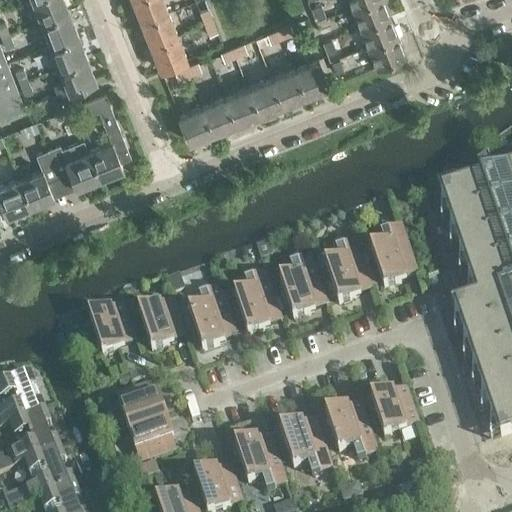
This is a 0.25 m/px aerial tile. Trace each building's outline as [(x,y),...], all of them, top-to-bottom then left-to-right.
[(31,0),(40,22),(67,11),(62,0),(31,0)] [(162,0),(131,0),(140,22),(167,11),(164,2),(162,0)] [(349,0),(353,8),(373,0),(349,0)] [(382,0),(373,0),(353,8),(360,27),(389,16),(382,0)] [(321,5),(311,9),(315,20),(325,16),(321,5)] [(208,8),(199,12),(203,23),(213,20),(208,8)] [(67,11),(40,22),(49,45),(76,34),(67,11)] [(167,11),(140,22),(150,45),(177,34),(168,13),(167,11)] [(389,16),(360,27),(368,46),(397,35),(389,16)] [(213,20),(203,23),(209,37),(218,33),(213,20)] [(9,34),(6,25),(0,27),(0,35),(1,37),(9,34)] [(282,39),(292,35),(289,26),(278,30),(282,39)] [(331,27),(320,31),(323,39),(334,35),(331,27)] [(282,39),(278,30),(267,35),(270,43),(282,39)] [(9,34),(1,37),(3,42),(5,49),(14,46),(9,34)] [(76,34),(49,45),(58,68),(85,57),(76,34)] [(177,34),(150,45),(159,69),(186,58),(177,34)] [(397,35),(368,46),(376,66),(405,55),(397,35)] [(328,55),(329,55),(336,52),(331,40),(324,42),(323,43),(328,55)] [(244,44),(233,48),(236,57),(247,53),(244,44)] [(233,48),(220,53),(224,62),(236,57),(233,48)] [(85,57),(58,68),(63,80),(55,83),(60,95),(95,81),(85,57)] [(294,68),(305,95),(328,86),(317,59),(294,68)] [(339,59),(332,62),(336,73),(338,72),(344,70),(339,59)] [(190,76),(202,72),(198,62),(187,67),(190,76)] [(0,79),(10,75),(10,74),(6,64),(0,66),(0,79)] [(190,76),(187,67),(174,72),(178,81),(190,76)] [(271,77),(282,105),(305,95),(294,68),(271,77)] [(24,69),(13,73),(18,84),(28,80),(24,69)] [(104,74),(94,78),(97,84),(107,80),(104,74)] [(14,85),(10,75),(0,79),(0,92),(15,87),(14,85)] [(259,114),(282,105),(271,77),(248,86),(259,114)] [(28,80),(18,84),(23,97),(33,93),(28,80)] [(259,114),(248,86),(225,96),(236,123),(259,114)] [(0,104),(19,97),(15,87),(0,92),(0,104)] [(105,94),(82,103),(88,117),(98,113),(108,139),(99,143),(87,147),(99,178),(123,168),(121,161),(130,158),(105,94)] [(202,105),(213,132),(236,123),(225,96),(202,105)] [(0,118),(24,109),(19,99),(19,97),(0,104),(0,118)] [(47,105),(44,98),(34,102),(37,109),(47,105)] [(213,132),(202,105),(178,114),(189,141),(213,132)] [(35,122),(19,129),(23,137),(39,131),(35,122)] [(58,146),(47,151),(58,177),(69,173),(75,188),(99,178),(87,147),(84,139),(59,149),(58,146)] [(444,195),(442,222),(452,220),(451,248),(461,245),(460,263),(460,275),(469,273),(469,300),(456,305),(455,336),(465,333),(463,363),(474,359),(473,388),(483,385),(483,414),(491,411),(491,441),(492,441),(511,434),(511,148),(479,171),(479,172),(480,171),(480,173),(482,178),(443,192),(444,195)] [(40,166),(17,175),(30,206),(53,196),(47,182),(58,177),(47,151),(36,155),(40,166)] [(0,201),(6,216),(29,206),(30,206),(17,175),(0,182),(0,201)] [(420,278),(406,238),(402,227),(382,234),(386,247),(372,252),(385,290),(402,284),(402,282),(418,276),(419,279),(420,278)] [(374,294),(360,253),(356,242),(336,249),(341,262),(326,267),(339,305),(356,300),(356,298),(372,292),(373,294),(374,294)] [(328,309),(314,269),(311,259),(291,265),(295,278),(281,283),(294,321),(311,315),(310,313),(327,308),(327,310),(328,309)] [(283,325),(269,284),(266,275),(246,282),(250,293),(235,298),(248,336),(265,330),(265,328),(281,323),(282,325),(283,325)] [(179,276),(168,279),(173,294),(184,291),(179,276)] [(238,341),(223,300),(220,290),(201,297),(205,309),(190,314),(203,352),(220,346),(219,344),(236,339),(237,341),(238,341)] [(187,340),(173,300),(172,300),(172,302),(139,314),(152,352),(169,346),(169,344),(185,339),(186,341),(187,340)] [(138,345),(124,304),(123,305),(123,307),(90,318),(103,357),(121,351),(120,349),(136,343),(137,345),(138,345)] [(139,372),(130,374),(133,383),(146,379),(144,374),(139,372)] [(0,401),(4,412),(0,413),(0,431),(10,427),(10,426),(44,412),(41,402),(36,404),(31,391),(35,389),(30,375),(0,386),(0,401)] [(128,375),(119,378),(121,386),(131,383),(128,375)] [(129,429),(167,417),(162,400),(160,401),(155,385),(157,384),(157,383),(116,396),(116,397),(118,396),(129,429)] [(406,391),(390,396),(389,394),(372,400),(385,438),(418,427),(419,429),(420,429),(407,388),(405,389),(406,391)] [(377,454),(361,404),(360,405),(361,407),(344,412),(344,410),(326,416),(339,454),(355,449),(358,460),(377,454)] [(19,449),(0,456),(0,473),(25,464),(25,463),(59,449),(55,439),(51,441),(46,428),(50,426),(45,414),(44,412),(10,426),(10,427),(19,449)] [(173,435),(167,417),(129,429),(140,464),(138,465),(138,466),(179,452),(179,451),(176,452),(171,435),(173,435)] [(332,469),(315,420),(314,420),(315,422),(299,428),(298,426),(281,431),(293,470),(309,465),(313,475),(332,469)] [(288,486),(271,435),(270,436),(270,438),(254,443),(253,441),(236,447),(249,485),(264,480),(268,492),(288,486)] [(33,486),(4,498),(9,511),(12,511),(40,501),(39,500),(74,487),(70,477),(66,478),(61,465),(65,463),(60,451),(59,449),(25,463),(25,464),(33,486)] [(156,464),(143,468),(146,478),(159,474),(156,464)] [(206,511),(221,511),(227,510),(242,505),(242,507),(244,507),(230,466),(229,467),(230,469),(213,474),(213,472),(195,478),(206,511)] [(167,473),(154,477),(158,489),(170,485),(167,473)] [(43,511),(84,511),(74,487),(39,500),(40,501),(43,511)] [(198,511),(191,492),(190,492),(191,494),(175,500),(174,498),(157,503),(159,511),(198,511)]
